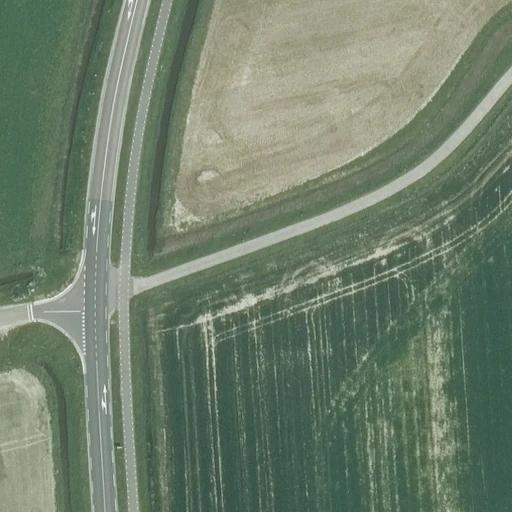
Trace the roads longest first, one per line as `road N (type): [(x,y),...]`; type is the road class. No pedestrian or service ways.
road 1 (unclassified): [(94,299),(373,199),(450,145),(511,74)]
road 2 (primary): [(94,299),(101,176),(136,0)]
road 3 (primary): [(104,511),(94,299)]
